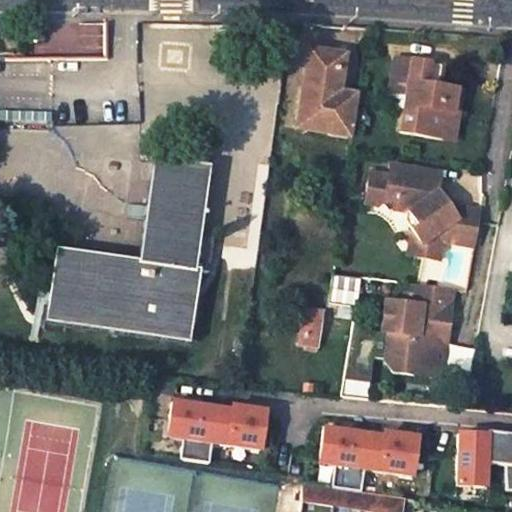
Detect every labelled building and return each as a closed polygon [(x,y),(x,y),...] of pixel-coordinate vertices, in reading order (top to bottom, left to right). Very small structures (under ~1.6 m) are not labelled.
[(105,60),(106,25),(47,24),(47,59),(105,60)] [(342,56),(306,51),(295,129),(348,137),(354,95),(337,94),(342,56)] [(407,95),(404,111),(401,132),(443,140),(448,114),(453,115),(457,91),(441,88),(426,85),(429,64),(396,59),(391,92),(407,95)] [(441,88),(444,66),(429,64),(426,85),(441,88)] [(454,142),(463,92),(457,91),(453,115),(448,114),(443,140),(454,142)] [(391,92),(388,108),(404,111),(407,95),(391,92)] [(205,168),(153,161),(138,263),(55,251),(45,321),(185,342),(195,271),(207,273),(211,244),(194,242),(205,168)] [(408,212),(415,226),(410,229),(420,243),(418,257),(438,261),(441,241),(473,246),(480,212),(448,206),(437,192),(440,174),(390,165),(387,177),(369,174),(365,204),(375,206),(381,201),(393,204),(393,209),(408,212)] [(410,229),(406,255),(418,257),(420,243),(410,229)] [(353,308),(357,278),(331,276),(327,304),(353,308)] [(384,302),(380,332),(388,333),(385,362),(394,371),(413,374),(424,367),(442,369),(453,290),(405,284),(403,303),(384,302)] [(321,314),(303,311),(301,325),(306,326),(303,345),(316,346),(321,314)] [(351,320),(340,398),(371,401),(380,332),(364,330),(351,320)] [(413,374),(431,377),(442,369),(424,367),(413,374)] [(258,451),(263,412),(229,407),(228,415),(200,411),(200,407),(170,403),(165,438),(181,440),(178,460),(207,464),(210,444),(258,451)] [(409,478),(414,439),(380,434),(379,442),(351,439),(351,434),(321,430),(316,465),(332,467),(329,489),(358,493),(361,471),(409,478)] [(511,435),(482,433),(482,439),(473,439),(473,435),(454,435),(453,487),(482,487),(483,464),(510,467),(511,456),(511,435)] [(400,511),(402,499),(392,498),(358,493),(329,489),(308,486),(300,485),(296,485),(292,511),(400,511)] [(411,511),(413,501),(402,499),(400,511),(411,511)]
